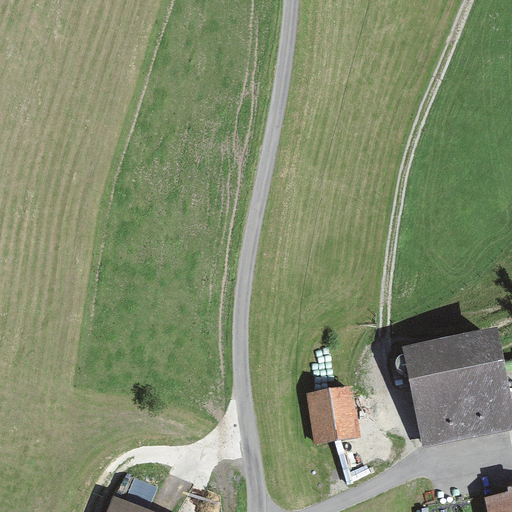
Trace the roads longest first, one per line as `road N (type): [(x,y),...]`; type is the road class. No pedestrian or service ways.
road 1 (unclassified): [(257,511),(239,307),(292,0)]
road 2 (track): [(416,467),(381,357),(383,287),(411,142),(466,0)]
road 3 (track): [(79,511),(117,450),(143,442),(247,444)]
